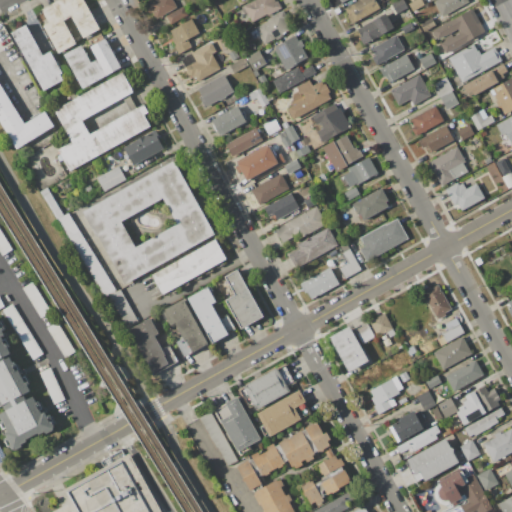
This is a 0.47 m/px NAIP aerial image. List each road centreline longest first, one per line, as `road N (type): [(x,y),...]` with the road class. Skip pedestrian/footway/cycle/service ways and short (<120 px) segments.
road 1 (residential): [(0,496),(511,210)]
road 2 (residential): [(399,511),(115,0)]
road 3 (residential): [(511,368),(308,0)]
